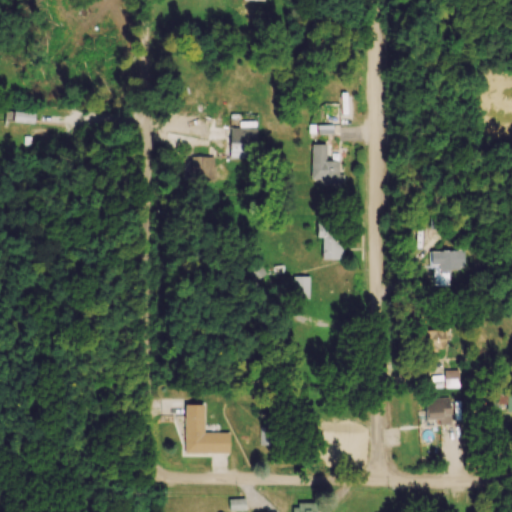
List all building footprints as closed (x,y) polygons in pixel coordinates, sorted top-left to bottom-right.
[(33,123),(33,112),(12,111),(11,123),(33,123)] [(332,125),(315,125),(315,134),(332,134),(332,125)] [(255,128),(229,128),(229,157),(255,158),(255,128)] [(310,179),(319,179),(318,186),(343,186),(343,174),(338,174),(338,161),(325,161),(325,144),(310,144),(310,179)] [(214,181),(214,157),(192,157),(192,182),(214,181)] [(321,259),(340,259),(340,225),(316,225),(316,237),(321,237),(321,259)] [(430,251),(431,286),(449,286),(449,269),(464,269),(463,250),(430,251)] [(309,276),(293,276),(294,299),(309,298),(309,276)] [(445,349),(444,329),(423,330),(424,350),(445,349)] [(438,424),(449,424),(448,398),(423,399),(424,420),(438,419),(438,424)] [(227,453),(227,433),(202,432),(202,405),(184,405),(183,453),(227,453)] [(259,445),(271,446),(271,427),(259,427),(259,445)] [(244,499),(227,499),(228,511),(244,511),(244,499)]
